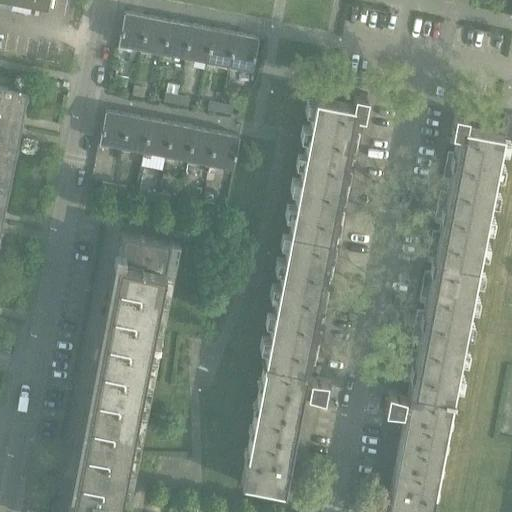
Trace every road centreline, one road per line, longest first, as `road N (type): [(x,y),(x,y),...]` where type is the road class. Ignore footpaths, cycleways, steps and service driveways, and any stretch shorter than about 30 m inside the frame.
road 1 (residential): [(0,477),(87,0)]
road 2 (residential): [(415,55),(330,511)]
